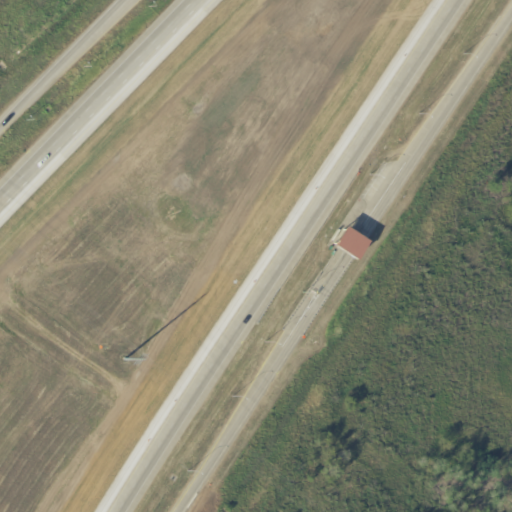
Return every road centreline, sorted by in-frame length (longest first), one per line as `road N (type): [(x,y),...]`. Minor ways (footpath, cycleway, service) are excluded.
road 1 (motorway): [(119,511),(452,0)]
road 2 (motorway): [(191,0),(0,200)]
road 3 (motorway): [(360,237),(511,7)]
road 4 (motorway): [(178,511),(286,349)]
road 5 (motorway): [(125,0),(0,133)]
